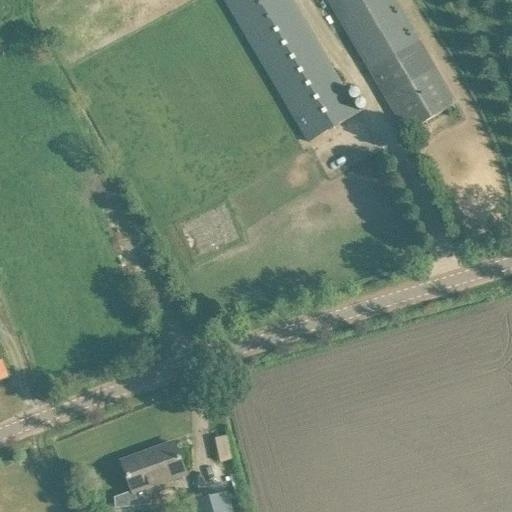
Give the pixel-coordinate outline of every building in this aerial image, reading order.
[(225,0),(309,142),(358,113),(291,0),(225,0)] [(328,0),(397,116),(407,133),(456,104),(394,0),(328,0)] [(254,178),(227,193),(243,222),(270,207),(254,178)] [(227,218),(177,245),(198,282),(247,255),(227,218)] [(0,380),(9,377),(2,359),(0,354),(0,380)] [(171,487),(170,483),(186,477),(174,443),(122,462),(134,496),(154,488),(155,493),(171,487)] [(232,511),(227,493),(194,502),(196,511),(232,511)]
